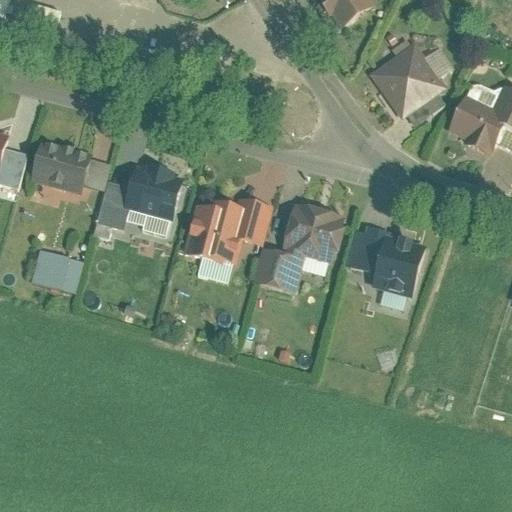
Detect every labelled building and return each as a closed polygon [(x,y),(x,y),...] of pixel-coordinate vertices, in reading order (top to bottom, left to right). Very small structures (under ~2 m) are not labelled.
[(378,11),(369,0),(316,0),(342,36),(378,11)] [(445,92),(415,48),(370,79),(401,123),(445,92)] [(511,156),(511,96),(503,93),(494,114),(463,100),(447,135),(465,143),(463,148),(486,159),(491,148),(511,156)] [(0,180),(11,146),(0,142),(0,180)] [(36,186),(32,203),(61,210),(63,202),(82,207),(84,202),(89,203),(92,192),(100,194),(108,166),(87,161),(89,155),(39,142),(28,184),(36,186)] [(125,189),(107,184),(96,225),(121,233),(126,213),(169,225),(181,186),(130,172),(125,189)] [(194,208),(181,259),(199,264),(195,279),(227,287),(238,246),(260,252),(271,211),(237,202),(234,212),(207,205),(205,211),(194,208)] [(262,253),(253,288),(294,299),(301,275),(324,281),(340,220),(290,207),(277,257),(262,253)] [(357,230),(347,269),(372,275),(367,294),(416,306),(430,248),(357,230)] [(38,254),(30,287),(73,298),(82,265),(38,254)]
